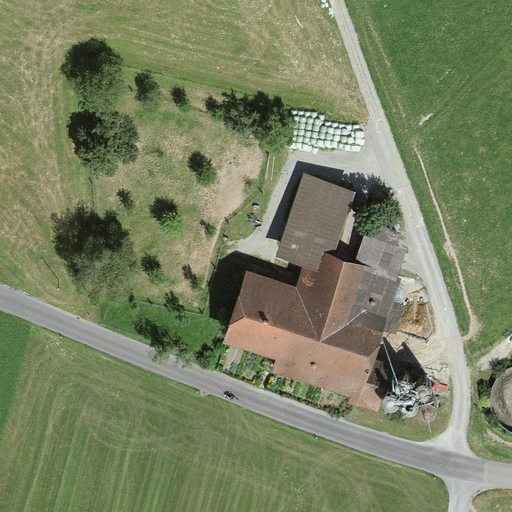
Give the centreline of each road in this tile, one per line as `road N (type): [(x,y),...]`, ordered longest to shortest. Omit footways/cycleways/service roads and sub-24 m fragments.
road 1 (residential): [(511,476),(455,470),(289,416),(0,296)]
road 2 (track): [(454,511),(445,317),(334,0)]
